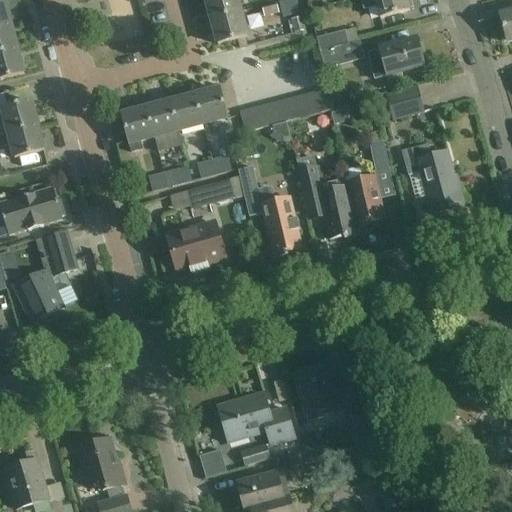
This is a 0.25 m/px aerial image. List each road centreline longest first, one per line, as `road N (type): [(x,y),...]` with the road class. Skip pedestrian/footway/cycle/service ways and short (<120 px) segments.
road 1 (residential): [(150,361),(436,271),(511,259)]
road 2 (residential): [(150,361),(82,89)]
road 3 (residential): [(511,179),(457,0)]
road 4 (residential): [(82,89),(177,62),(186,49),(179,0)]
road 5 (residential): [(187,511),(150,361)]
road 6 (residential): [(0,397),(150,361)]
